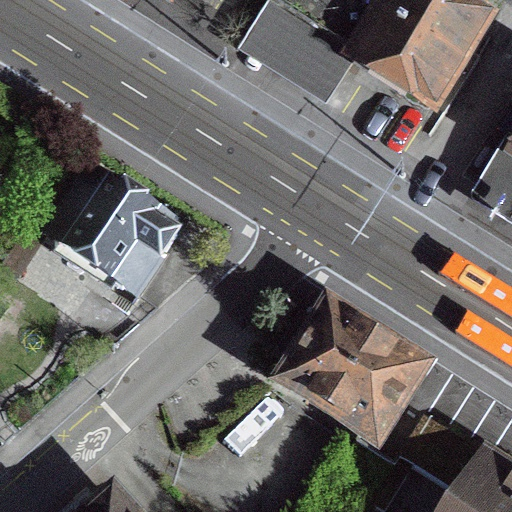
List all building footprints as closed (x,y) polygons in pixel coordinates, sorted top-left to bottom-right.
[(445,113),(479,57),(469,51),(485,24),(446,0),(269,0),(269,2),(357,58),(445,113)] [(357,58),(269,2),(237,53),(325,109),(357,58)] [(511,139),(509,137),(469,202),(511,229),(511,139)] [(29,227),(56,244),(54,247),(137,298),(177,235),(163,226),(167,221),(141,205),(75,163),(29,227)] [(421,369),(329,313),(319,329),(302,318),(277,358),(294,368),(283,385),(364,436),(375,442),(421,369)] [(375,442),(364,436),(356,444),(393,467),(423,419),(399,404),(375,442)] [(393,467),(397,469),(372,508),(379,511),(384,511),(412,468),(459,499),(451,511),(511,511),(511,475),(423,419),(393,467)] [(369,511),(372,508),(397,469),(393,467),(356,444),(346,437),(298,511),(369,511)] [(121,511),(112,502),(100,511),(121,511)]
